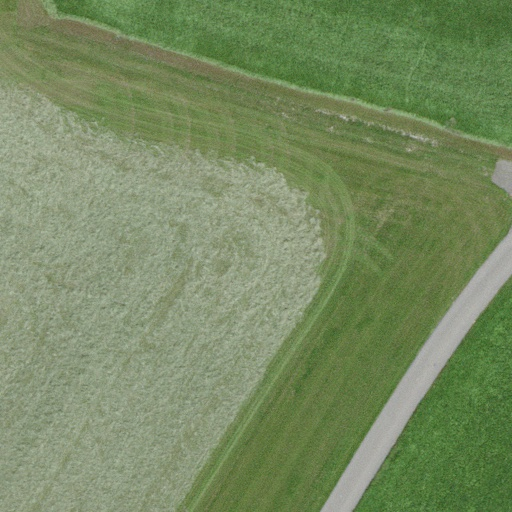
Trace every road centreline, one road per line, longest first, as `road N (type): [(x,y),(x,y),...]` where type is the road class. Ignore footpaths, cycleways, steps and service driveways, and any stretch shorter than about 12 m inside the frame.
road 1 (track): [(13,26),(511,176)]
road 2 (track): [(345,511),(511,259)]
